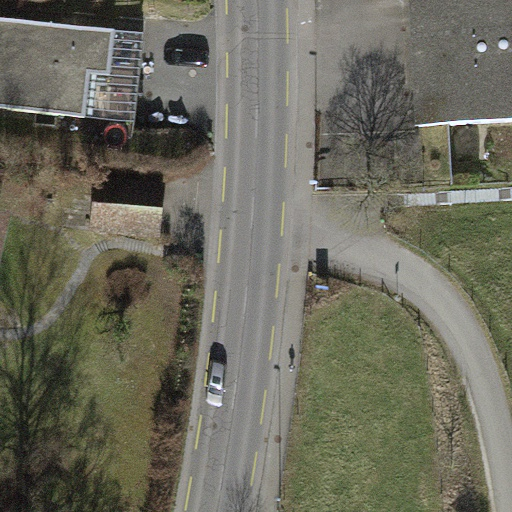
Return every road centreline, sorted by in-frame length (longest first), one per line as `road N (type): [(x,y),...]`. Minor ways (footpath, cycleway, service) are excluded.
road 1 (residential): [(256,232),(322,234),(402,266),(464,320),(502,409),(511,472)]
road 2 (tertiary): [(256,232),(219,511)]
road 3 (tertiary): [(257,0),(256,232)]
